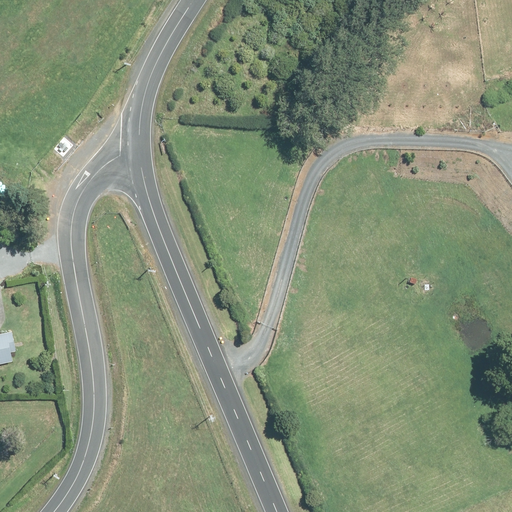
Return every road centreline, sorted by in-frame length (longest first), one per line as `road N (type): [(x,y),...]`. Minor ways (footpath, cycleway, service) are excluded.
road 1 (unclassified): [(139,153),(105,164),(72,211),(71,260),(95,397),(85,455),(55,511)]
road 2 (tertiary): [(139,153),(155,221),(277,511)]
road 3 (tertiary): [(194,0),(151,73),(139,153)]
